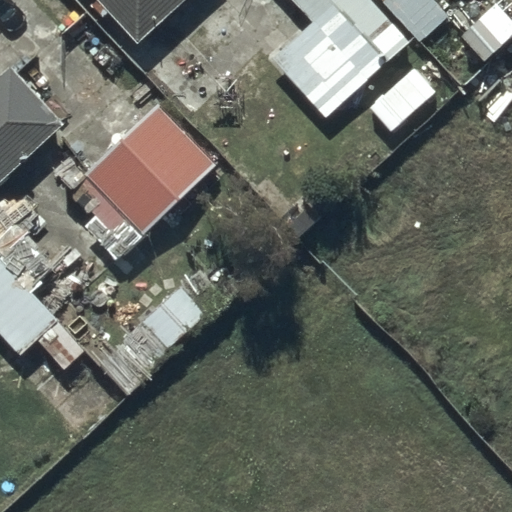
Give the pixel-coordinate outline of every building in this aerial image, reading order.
[(89,0),(101,12),(111,3),(136,29),(165,0),(89,0)] [(268,48),(321,111),(411,37),(380,0),(295,0),(307,15),(268,48)] [(0,167),(58,114),(6,57),(0,62),(0,167)] [(221,162),(165,105),(77,190),(132,247),(144,235),(221,162)] [(0,255),(0,327),(18,347),(34,332),(63,362),(83,343),(0,255)] [(202,308),(177,279),(140,310),(165,339),(202,308)]
